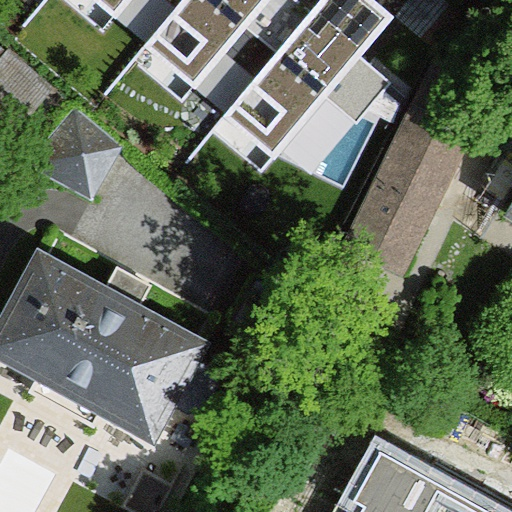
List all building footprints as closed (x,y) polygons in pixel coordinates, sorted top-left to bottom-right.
[(104,0),(283,151),(335,90),(363,114),(399,72),(368,46),(401,7),(392,0),(104,0)] [(123,147),(76,110),(32,166),(94,198),(123,147)] [(469,138),(417,113),(350,245),(365,252),(404,270),(469,138)] [(365,252),(350,245),(343,241),(324,277),(347,288),(365,252)] [(44,259),(0,338),(0,349),(153,433),(170,402),(195,356),(201,345),(44,259)] [(216,366),(195,356),(170,402),(192,413),(207,408),(220,383),(216,366)] [(511,511),(511,493),(411,452),(386,511),(511,511)]
